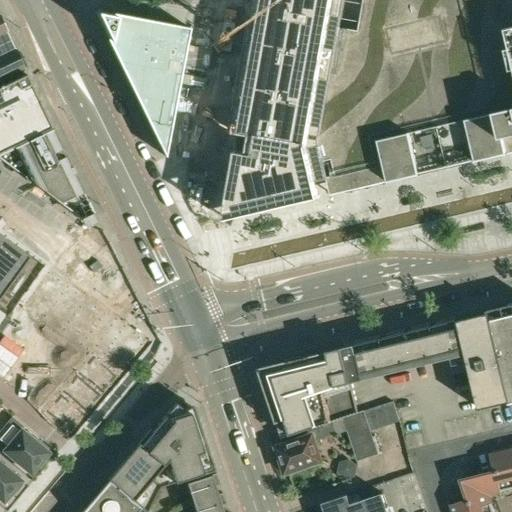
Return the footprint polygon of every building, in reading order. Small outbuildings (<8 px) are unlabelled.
[(225,217),(224,221),(226,220),(243,216),(245,216),(262,212),(264,211),(281,207),(282,207),(299,203),(301,203),(309,201),(317,199),(319,198),(331,196),(331,195),(330,195),(330,193),(327,180),(318,144),(336,42),(339,28),(344,0),(263,0),(241,130),(241,131),(237,152),(237,154),(235,163),(235,164),(233,173),(233,175),(231,184),(231,186),(230,195),(229,196),(228,203),(225,217)] [(508,154),(504,138),(511,136),(511,0),(363,0),(356,45),(336,42),(318,144),(327,180),(384,166),(388,182),(420,175),(417,159),(472,146),(476,162),(508,154)] [(190,28),(93,9),(165,157),(190,28)] [(0,54),(14,47),(5,30),(0,32),(0,54)] [(0,79),(23,68),(14,47),(0,54),(0,79)] [(26,74),(0,86),(0,153),(52,128),(26,74)] [(91,226),(92,225),(96,222),(97,221),(52,128),(0,153),(0,158),(89,225),(91,226)] [(0,297),(4,291),(19,271),(30,256),(0,234),(0,297)] [(49,273),(26,304),(45,318),(68,287),(49,273)] [(68,287),(45,318),(63,331),(86,300),(68,287)] [(86,300),(63,331),(82,345),(105,314),(86,300)] [(490,314),(510,398),(511,402),(511,404),(511,403),(511,304),(489,311),(489,313),(490,314)] [(82,345),(81,347),(92,355),(119,378),(121,376),(130,364),(127,362),(130,358),(136,356),(147,341),(117,319),(113,323),(106,318),(109,313),(107,312),(105,314),(82,345)] [(489,407),(511,402),(510,398),(490,314),(465,320),(466,325),(462,326),(461,326),(459,326),(465,349),(480,409),(489,407)] [(459,326),(458,320),(344,348),(353,383),(363,380),(362,374),(465,349),(459,326)] [(283,439),(302,432),(341,419),(359,413),(352,383),(353,383),(344,348),(343,348),(330,352),(330,351),(259,368),(283,439)] [(87,361),(76,374),(103,397),(104,396),(113,386),(119,378),(92,355),(87,361)] [(66,386),(59,394),(87,417),(88,415),(97,405),(103,397),(76,374),(66,386)] [(53,402),(43,413),(71,436),(81,424),(87,417),(59,394),(53,402)] [(365,411),(372,431),(400,422),(393,402),(365,411)] [(147,511),(160,488),(214,470),(193,405),(183,409),(175,403),(158,424),(156,423),(108,479),(109,480),(145,511),(147,511)] [(283,439),(273,442),(277,451),(276,452),(276,453),(277,452),(280,451),(281,456),(278,457),(278,458),(279,458),(284,475),(315,464),(321,462),(316,446),(319,445),(317,440),(337,434),(344,431),(348,430),(350,438),(357,458),(379,450),(372,431),(365,411),(359,413),(341,419),(302,432),(283,439)] [(23,427),(12,417),(0,431),(0,448),(31,474),(49,453),(46,451),(49,448),(37,439),(35,441),(33,440),(34,439),(33,438),(32,439),(26,434),(27,433),(27,432),(26,433),(21,429),(23,427)] [(482,473),(486,494),(488,495),(511,489),(511,448),(491,453),(494,467),(481,470),(482,473)] [(0,499),(3,502),(10,494),(12,496),(22,485),(20,483),(21,481),(0,462),(0,499)] [(186,483),(193,503),(222,493),(217,494),(215,487),(220,485),(216,473),(186,483)] [(493,511),(488,495),(486,494),(482,473),(481,474),(482,476),(470,479),(465,488),(469,500),(450,506),(451,511),(493,511)] [(95,496),(80,511),(145,511),(109,480),(107,482),(95,496)] [(226,504),(222,493),(193,503),(195,511),(223,511),(221,506),(226,504)] [(389,511),(383,494),(358,502),(358,503),(351,505),(348,495),(323,504),(325,511),(389,511)]
